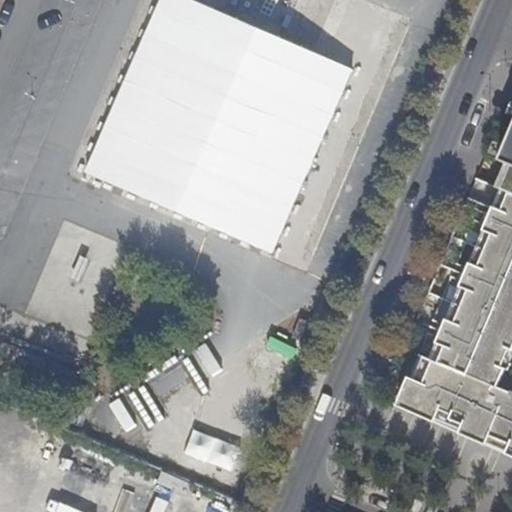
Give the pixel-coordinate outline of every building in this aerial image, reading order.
[(211,0),(158,0),(85,175),(130,194),(211,0)] [(310,0),(254,0),(166,210),(213,229),(310,0)] [(399,21),(353,1),(249,245),(297,266),(399,21)] [(511,139),(502,163),(511,167),(511,139)] [(511,362),(511,202),(500,198),(426,385),(414,380),(402,408),(478,441),(480,436),(511,450),(511,402),(497,400),(511,362)] [(207,388),(178,465),(217,480),(246,403),(207,388)]
